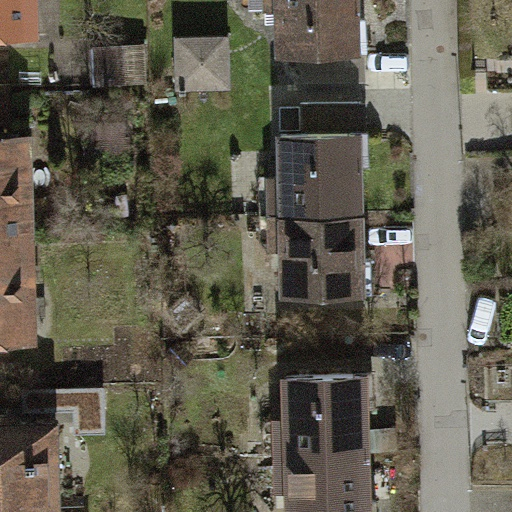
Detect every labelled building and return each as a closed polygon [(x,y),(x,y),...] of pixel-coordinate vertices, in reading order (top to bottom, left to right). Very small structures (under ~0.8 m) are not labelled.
[(0,0),(0,48),(68,45),(65,0),(0,0)] [(296,0),(298,64),(383,62),(381,0),(296,0)] [(186,86),(242,85),(241,33),(184,34),(186,86)] [(301,126),(304,297),(389,295),(386,124),(301,126)] [(51,137),(0,139),(0,347),(61,345),(51,137)] [(300,371),(303,511),(388,511),(386,369),(300,371)] [(74,511),(71,417),(0,419),(0,511),(74,511)]
